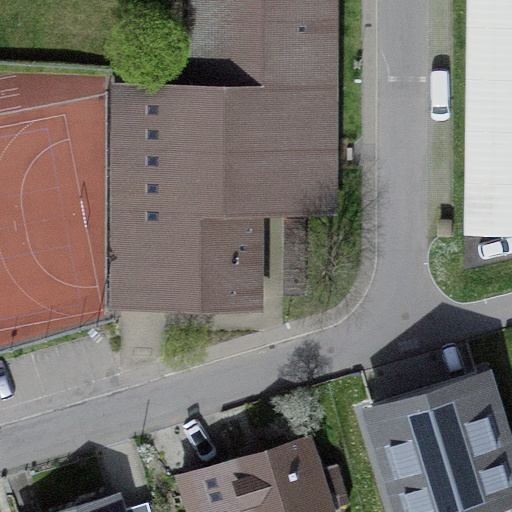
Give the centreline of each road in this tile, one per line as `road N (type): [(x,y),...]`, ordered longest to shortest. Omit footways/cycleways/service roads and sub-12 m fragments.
road 1 (residential): [(0,450),(400,334)]
road 2 (residential): [(400,334),(401,0)]
